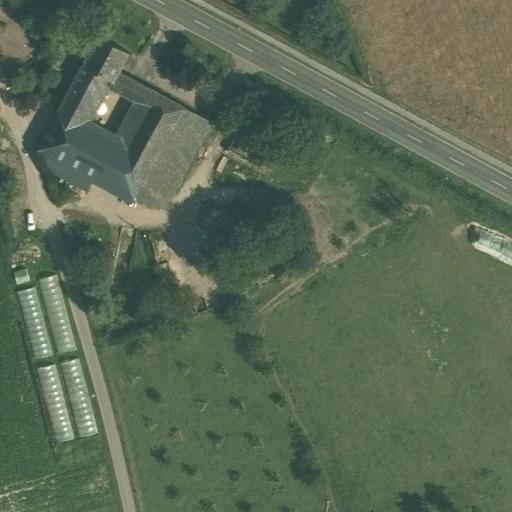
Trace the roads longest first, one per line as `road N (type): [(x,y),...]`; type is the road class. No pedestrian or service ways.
road 1 (unclassified): [(0,84),(53,234),(126,511)]
road 2 (secondary): [(511,193),(148,0)]
